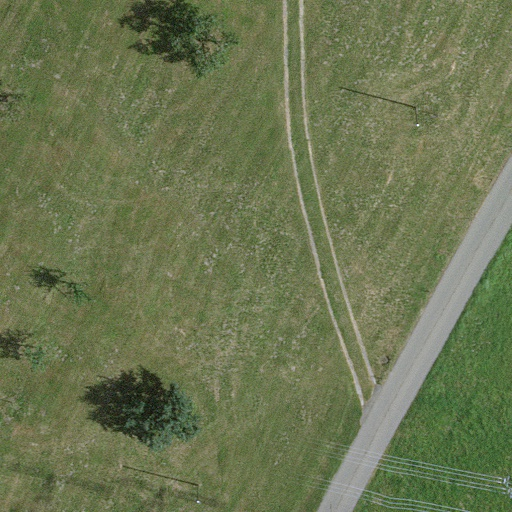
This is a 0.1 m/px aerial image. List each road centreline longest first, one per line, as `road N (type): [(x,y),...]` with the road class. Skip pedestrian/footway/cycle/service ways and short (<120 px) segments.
road 1 (track): [(378,432),(299,130),(294,0)]
road 2 (tertiary): [(511,188),(336,511)]
